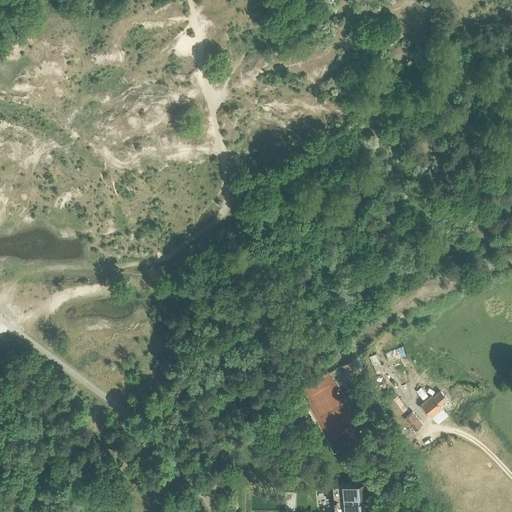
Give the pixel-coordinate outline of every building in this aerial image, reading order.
[(428,328),(423,318),(400,331),(405,340),(428,328)] [(406,355),(402,346),(386,352),(389,361),(406,355)] [(376,353),(369,356),(377,373),(384,370),(376,353)] [(354,359),(341,367),(349,380),(362,373),(354,359)] [(410,382),(405,366),(395,369),(400,385),(410,382)] [(433,394),(421,404),(432,416),(443,407),(441,404),(448,399),(442,391),(435,397),(433,394)] [(396,394),(385,402),(396,417),(407,409),(396,394)] [(412,411),(405,418),(415,430),(423,424),(412,411)] [(387,471),(395,480),(405,472),(396,462),(387,471)] [(351,511),(352,511),(367,511),(366,500),(364,500),(363,485),(358,485),(358,484),(333,486),(334,511),(351,511)] [(319,491),(321,505),(331,504),(329,489),(319,491)]
